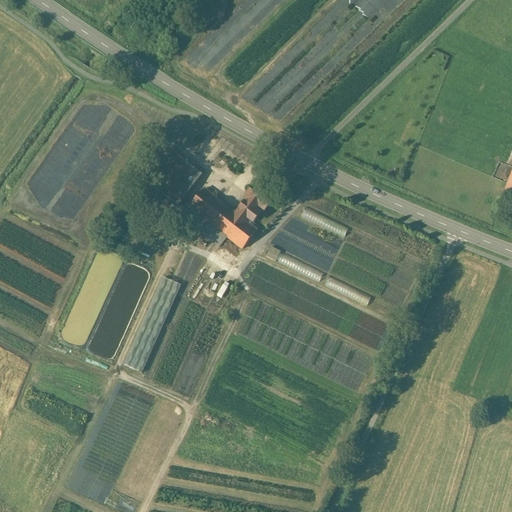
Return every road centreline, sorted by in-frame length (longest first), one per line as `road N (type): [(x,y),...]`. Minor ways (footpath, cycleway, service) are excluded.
road 1 (secondary): [(304,161),(35,0)]
road 2 (unclassified): [(458,231),(332,511)]
road 3 (unclassified): [(467,0),(304,161)]
road 4 (secondary): [(458,231),(304,161)]
